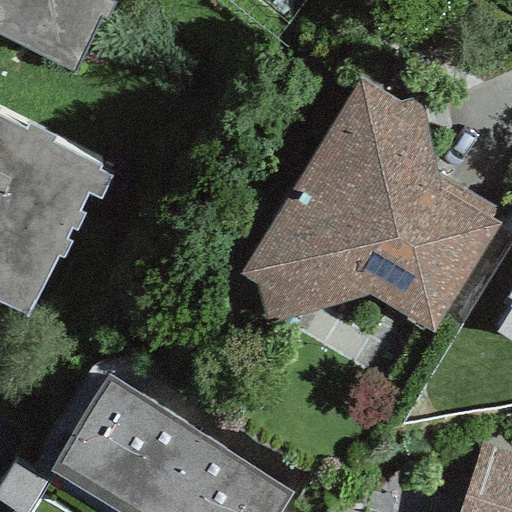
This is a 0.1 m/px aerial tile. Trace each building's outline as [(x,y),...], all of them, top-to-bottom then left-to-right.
[(0,0),(0,33),(66,66),(99,0),(0,0)] [(399,103),(357,78),(239,275),(255,284),(267,325),(370,295),(431,332),(500,224),(490,219),(498,209),(437,173),(418,98),(399,103)] [(0,303),(26,316),(56,256),(62,259),(70,243),(65,240),(70,229),(76,231),(84,215),(78,212),(87,193),(101,200),(111,178),(99,171),(101,167),(51,144),(54,139),(29,124),(25,130),(0,118),(0,303)] [(511,302),(511,306),(495,333),(511,343),(511,288),(505,299),(511,302)] [(279,511),(291,494),(109,376),(49,471),(44,469),(37,480),(14,464),(0,484),(0,502),(15,511),(279,511)] [(458,511),(511,511),(511,452),(483,443),(458,511)]
